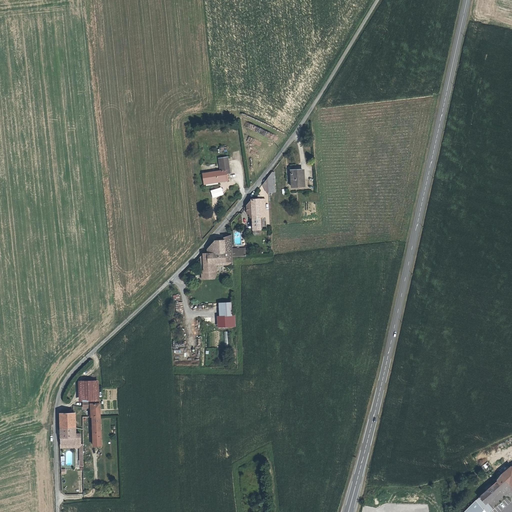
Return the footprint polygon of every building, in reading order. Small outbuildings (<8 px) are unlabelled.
[(202,174),(204,183),(228,179),(227,174),(230,174),(228,157),(219,158),(221,171),(202,174)] [(291,170),(293,187),(303,186),(302,170),(291,170)] [(265,218),(264,200),(252,200),(248,205),(249,214),(251,215),(252,232),(259,232),(259,218),(265,218)] [(232,266),(232,256),(231,252),(231,249),(231,237),(223,239),(223,241),(214,242),(206,249),(202,254),(199,257),(203,265),(203,273),(212,273),(212,265),(224,264),(224,267),(232,266)] [(232,256),(245,256),(245,251),(245,248),(236,248),(231,249),(231,252),(232,256)] [(212,265),(212,273),(215,273),(215,267),(224,267),(224,264),(212,265)] [(229,303),(220,304),(220,316),(230,316),(229,303)] [(184,360),(184,349),(173,350),(174,360),(184,360)] [(83,400),(95,400),(94,382),(82,382),(83,400)] [(101,444),(99,403),(99,400),(95,400),(83,400),(83,406),(90,405),(91,411),(92,411),(93,445),(101,444)] [(60,411),(62,443),(80,442),(80,434),(73,434),(72,411),(60,411)] [(478,498),(490,511),(496,511),(499,509),(490,501),(511,482),(511,483),(511,464),(499,476),(500,478),(478,498)]
